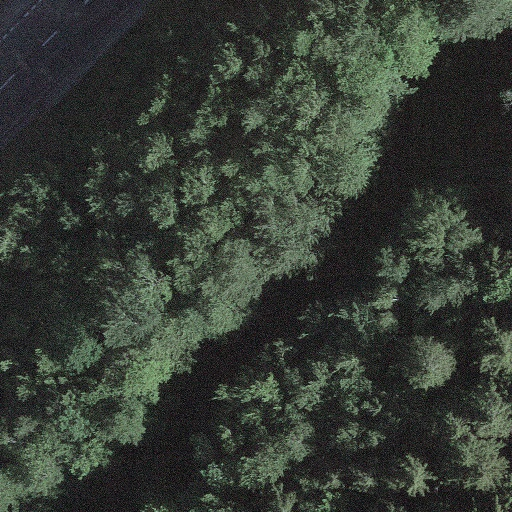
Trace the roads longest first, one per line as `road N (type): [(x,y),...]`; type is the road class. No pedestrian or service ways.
road 1 (track): [(511,59),(387,172),(72,511)]
road 2 (secondary): [(0,91),(88,0)]
